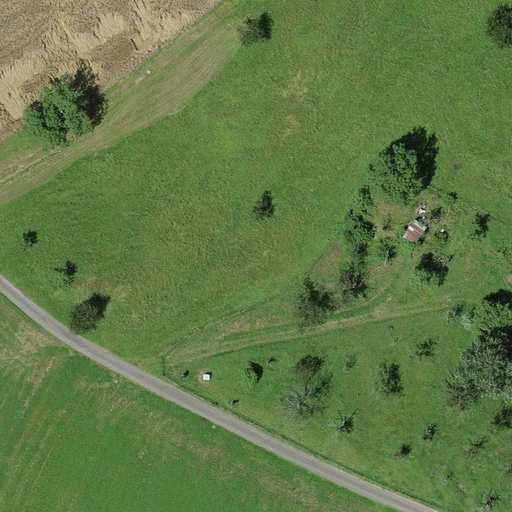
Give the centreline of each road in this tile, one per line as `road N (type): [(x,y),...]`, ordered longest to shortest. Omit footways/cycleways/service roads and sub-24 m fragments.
road 1 (track): [(0,284),(79,344),(413,511)]
road 2 (track): [(0,182),(73,136),(248,0)]
